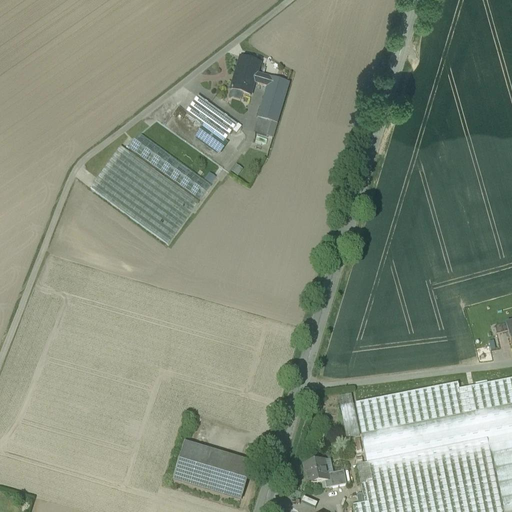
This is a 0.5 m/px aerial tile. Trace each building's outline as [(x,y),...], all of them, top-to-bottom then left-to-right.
[(260,65),(239,58),(233,77),(236,78),(232,92),(250,97),(254,85),(266,88),(269,78),(257,75),(260,65)] [(479,69),(478,79),(487,80),(489,70),(479,69)] [(289,85),(269,78),(266,88),(257,119),(259,120),(270,123),(277,125),(289,85)] [(236,126),(197,98),(186,114),(203,127),(225,142),(236,126)] [(270,123),(259,120),(254,134),(266,138),(270,123)] [(223,170),(157,122),(142,134),(212,185),(223,170)] [(266,138),(272,140),(277,125),(270,123),(266,138)] [(225,142),(203,127),(195,138),(216,154),(225,142)] [(211,187),(141,135),(125,148),(199,203),(211,187)] [(198,204),(120,148),(90,189),(168,246),(198,204)] [(511,173),(458,188),(484,281),(495,278),(504,311),(511,308),(511,173)] [(495,278),(484,281),(458,188),(447,191),(482,317),(504,311),(495,278)] [(168,246),(90,189),(67,221),(145,277),(168,246)] [(457,384),(354,405),(361,437),(511,406),(511,379),(458,390),(457,384)] [(350,396),(338,398),(346,440),(359,438),(350,396)] [(511,511),(511,406),(361,437),(366,465),(356,467),(364,504),(352,507),(352,511),(511,511)] [(251,465),(184,445),(173,483),(240,504),(251,465)] [(323,462),(302,467),(305,478),(306,478),(307,486),(306,487),(307,487),(324,484),(327,483),(326,476),(323,462)] [(343,472),(326,476),(327,483),(324,484),(326,490),(346,486),(343,472)]
